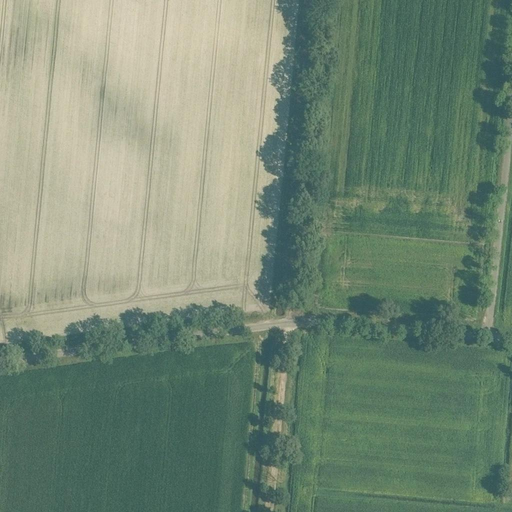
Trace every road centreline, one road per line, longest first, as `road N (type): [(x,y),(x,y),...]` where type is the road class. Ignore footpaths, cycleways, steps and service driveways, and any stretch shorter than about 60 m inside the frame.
road 1 (track): [(270,511),(316,0)]
road 2 (unclassified): [(482,336),(309,321),(0,360)]
road 3 (unclassified): [(482,336),(511,87)]
